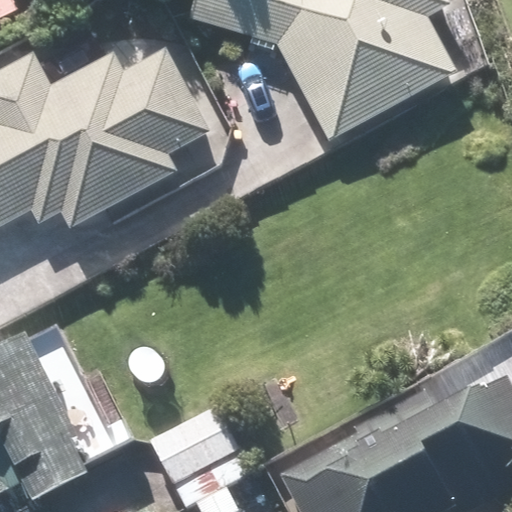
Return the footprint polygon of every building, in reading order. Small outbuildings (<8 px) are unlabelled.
[(0,0),(0,28),(17,19),(6,0),(0,0)] [(274,52),(330,153),(460,80),(430,27),(452,15),(443,0),(199,0),(192,32),(274,52)] [(50,55),(0,79),(0,231),(27,218),(34,232),(60,219),(70,238),(182,182),(173,163),(210,145),(152,27),(59,73),(50,55)] [(0,511),(53,511),(88,492),(80,479),(126,453),(56,329),(0,360),(0,511)] [(470,511),(511,489),(511,468),(509,463),(511,461),(511,389),(502,371),(435,408),(428,395),(276,478),(294,511),(470,511)] [(147,497),(156,511),(241,511),(229,492),(254,476),(213,411),(148,452),(168,484),(147,497)]
